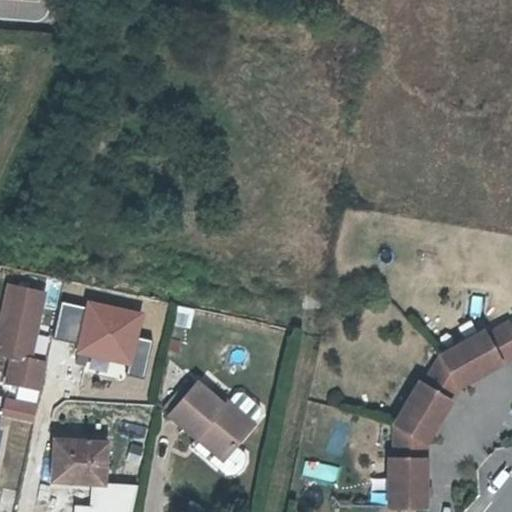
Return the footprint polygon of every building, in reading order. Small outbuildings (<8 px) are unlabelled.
[(99,291),(95,312),(123,316),(126,295),(99,291)] [(16,388),(50,395),(55,368),(38,365),(51,299),(16,292),(3,359),(21,363),(16,388)] [(393,458),(393,505),(428,505),(429,458),(429,441),(453,400),(462,384),(504,361),(511,356),(511,322),(511,321),(488,334),(486,330),(443,354),(426,384),(422,382),(398,423),(398,458),(393,458)] [(193,378),(174,404),(172,406),(202,427),(196,435),(234,464),(241,462),(249,457),(251,448),(252,440),(242,433),(265,401),(264,391),(249,379),(240,381),(230,395),(197,371),(193,378)] [(174,404),(193,378),(187,373),(168,399),(174,404)] [(2,395),(0,406),(0,415),(32,421),(35,401),(2,395)] [(64,432),(61,481),(117,484),(120,434),(64,432)]
